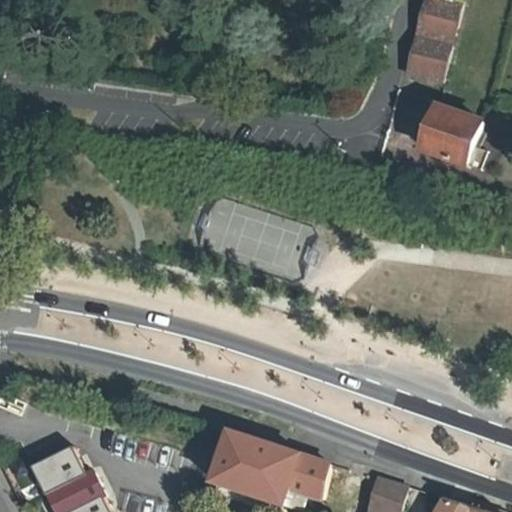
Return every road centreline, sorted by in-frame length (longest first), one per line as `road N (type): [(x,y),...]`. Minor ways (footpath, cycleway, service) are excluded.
road 1 (primary): [(511,437),(141,316),(0,286)]
road 2 (primary): [(0,339),(162,368),(511,487)]
road 3 (residential): [(412,0),(386,106),(360,136),(0,92)]
